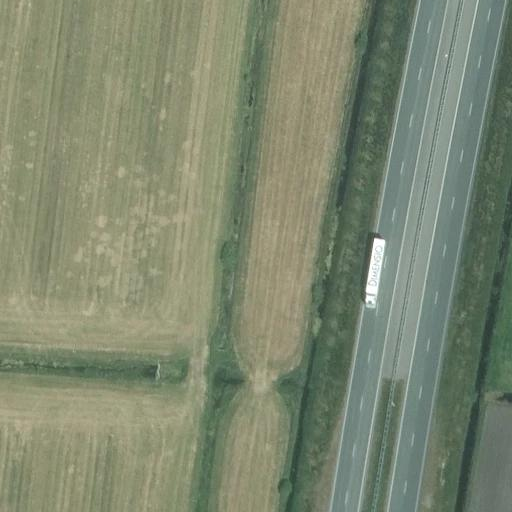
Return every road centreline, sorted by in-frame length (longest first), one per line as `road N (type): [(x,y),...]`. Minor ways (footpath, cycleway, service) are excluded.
road 1 (trunk): [(433,0),(343,511)]
road 2 (trunk): [(401,511),(491,0)]
